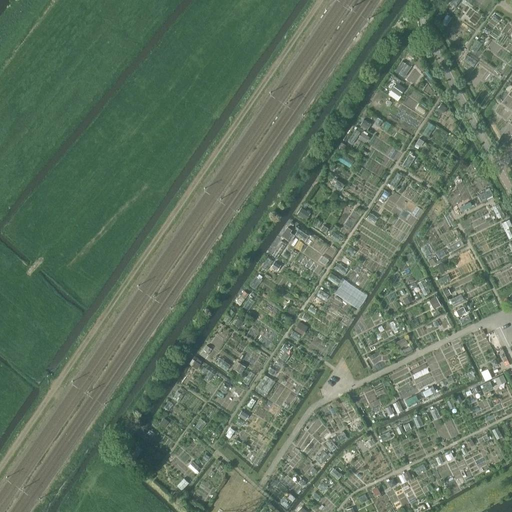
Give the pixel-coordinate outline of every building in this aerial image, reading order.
[(397,82),(391,90),(397,94),(402,86),(397,82)] [(364,119),(360,125),(367,129),(371,123),(364,119)] [(419,139),(414,147),(419,150),(424,143),(419,139)] [(287,227),(281,236),(288,240),(292,234),(288,231),(289,228),(287,227)] [(334,229),(329,236),(333,239),(338,232),(334,229)] [(343,255),(339,261),(344,264),(348,258),(343,255)] [(274,263),(271,268),(278,272),(281,267),(274,263)] [(436,296),(431,299),(436,307),(440,305),(436,296)] [(463,307),(456,310),(459,316),(466,313),(463,307)] [(299,322),(294,330),(302,335),(307,327),(299,322)] [(405,338),(397,342),(400,348),(408,344),(405,338)] [(239,363),(235,369),(241,373),(245,367),(239,363)] [(502,375),(494,378),(498,385),(505,381),(502,375)] [(237,386),(233,391),(240,396),(244,390),(237,386)] [(432,386),(422,391),(426,398),(435,393),(432,386)] [(242,411),(238,416),(245,420),(248,415),(242,411)]
